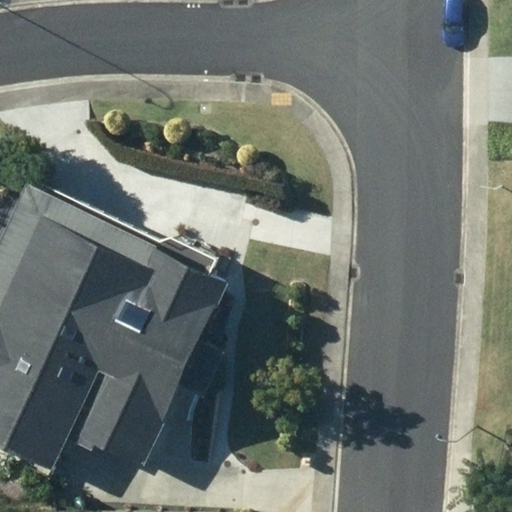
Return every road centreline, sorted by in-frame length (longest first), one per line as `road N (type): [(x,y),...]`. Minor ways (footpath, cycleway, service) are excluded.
road 1 (residential): [(412,55),(381,511)]
road 2 (residential): [(412,55),(52,35),(0,52)]
